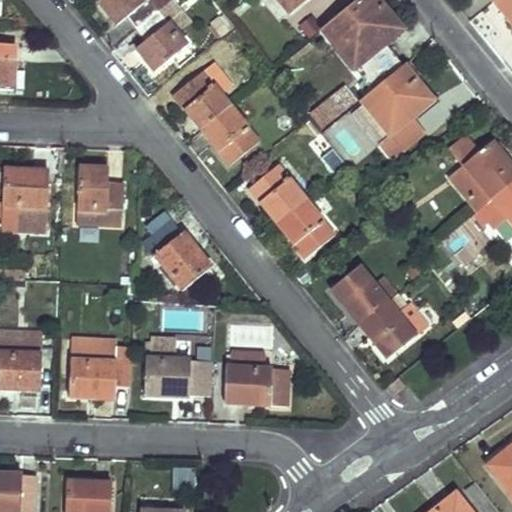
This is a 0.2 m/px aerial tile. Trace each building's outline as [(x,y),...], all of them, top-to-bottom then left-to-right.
[(136,29),(156,12),(146,0),(98,0),(97,2),(115,25),(126,16),(136,29)] [(167,4),(163,0),(146,0),(156,12),(167,4)] [(299,0),(279,0),(288,10),(299,0)] [(400,27),(378,0),(354,0),(321,27),(353,65),(400,27)] [(511,0),(492,0),(491,1),(511,27),(511,0)] [(136,48),(144,60),(153,71),(184,47),(156,12),(136,29),(145,41),(136,48)] [(0,89),(12,90),(15,45),(0,43),(0,89)] [(432,98),(404,63),(360,99),(389,133),(432,98)] [(200,129),(228,107),(200,72),(172,95),(200,129)] [(306,115),(319,133),(357,105),(344,87),(306,115)] [(230,165),(257,142),(228,107),(200,129),(230,165)] [(478,209),(511,181),(511,166),(491,141),(450,175),(478,209)] [(277,223),(305,200),(276,166),(249,189),(277,223)] [(45,221),(48,171),(4,168),(0,218),(45,221)] [(122,183),(105,182),(106,169),(77,168),(74,224),(119,226),(122,183)] [(511,181),(478,209),(473,213),(484,226),(502,212),(511,223),(511,181)] [(305,200),(277,223),(307,257),(334,235),(305,200)] [(184,292),(211,269),(172,222),(152,239),(161,251),(155,257),(184,292)] [(425,266),(422,262),(419,259),(408,268),(414,275),(425,266)] [(359,325),(387,301),(358,266),(330,289),(359,325)] [(23,280),(23,269),(5,269),(5,280),(23,280)] [(387,301),(359,325),(387,360),(416,336),(428,327),(408,303),(397,313),(387,301)] [(0,388),(39,390),(41,340),(0,338),(0,388)] [(115,398),(116,345),(72,343),(70,397),(115,398)] [(265,353),(232,351),(231,366),(226,366),(225,393),(252,395),(252,403),(286,405),(287,382),(270,381),(271,368),(264,367),(265,353)] [(187,396),(189,361),(145,358),(143,394),(187,396)] [(287,382),(288,369),(271,368),(270,381),(287,382)] [(404,385),(398,377),(386,386),(392,394),(404,385)] [(511,449),(491,466),(511,491),(511,449)] [(35,511),(37,475),(0,473),(0,511),(35,511)] [(109,511),(111,483),(67,481),(66,511),(109,511)] [(468,511),(454,494),(431,511),(468,511)]
